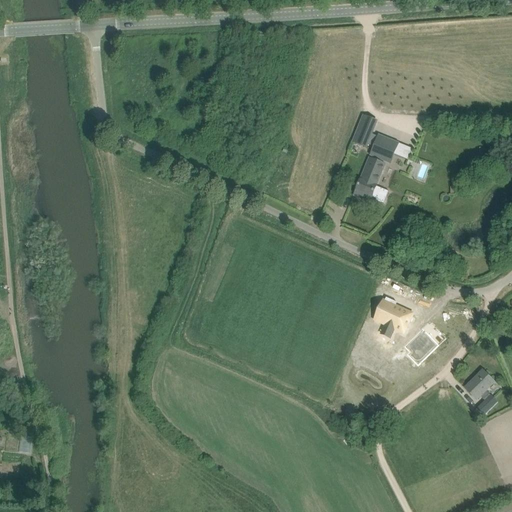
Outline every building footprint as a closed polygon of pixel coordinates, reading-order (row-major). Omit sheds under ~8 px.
[(352,142),(367,148),(378,121),(363,115),(352,142)] [(379,135),(370,156),(391,165),(400,143),(379,135)] [(376,198),(375,200),(383,204),(388,192),(376,187),(385,165),(378,162),(378,161),(369,157),(360,180),(361,180),(354,196),(370,202),(372,197),(376,198)] [(409,323),(413,314),(396,306),(397,303),(387,298),(380,313),(380,314),(389,318),(385,325),(382,332),(392,336),(395,330),(404,334),(408,325),(405,324),(406,321),(409,323)] [(450,333),(444,340),(428,325),(409,344),(414,349),(412,352),(422,362),(451,333),(448,331),(450,333)] [(483,371),(465,389),(477,400),(480,397),(485,403),(478,410),(484,417),(497,404),(486,392),(495,383),(483,371)]
